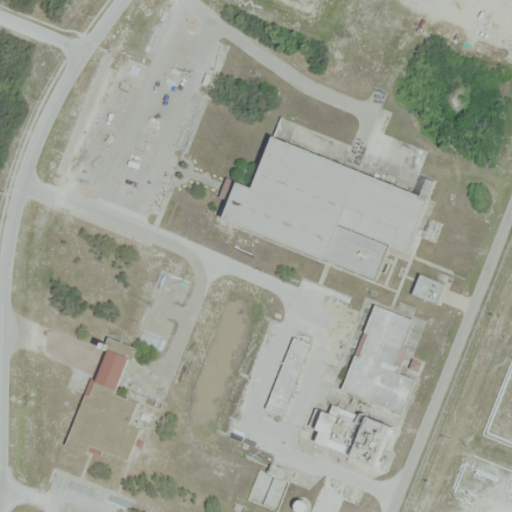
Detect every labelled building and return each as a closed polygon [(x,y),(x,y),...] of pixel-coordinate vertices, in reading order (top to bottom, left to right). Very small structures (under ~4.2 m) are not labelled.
[(404,255),(391,250),(379,280),(223,218),(239,178),(251,182),(272,129),(434,193),(420,230),(427,232),(398,308),(417,315),(395,371),(411,377),(398,409),(359,394),(354,406),(355,415),(367,420),(370,413),(398,424),(381,468),(319,443),(324,429),(318,427),(324,412),(339,418),(350,392),(340,387),(373,302),(384,306),(404,255)] [(420,271),(411,294),(436,304),(445,280),(420,271)] [(267,407),(294,336),(312,343),(284,414),(267,407)] [(70,442),(108,345),(133,354),(117,396),(139,404),(129,428),(141,429),(130,458),(89,442),(87,449),(70,442)] [(152,463),(166,469),(174,449),(160,443),(152,463)] [(298,511),(300,511),(303,511),(305,511),(307,510),(308,508),(308,505),(308,503),(307,501),(305,500),(303,499),(301,498),(299,499),(297,500),(295,502),(295,504),(295,506),(295,508),(296,510),(298,511)]
